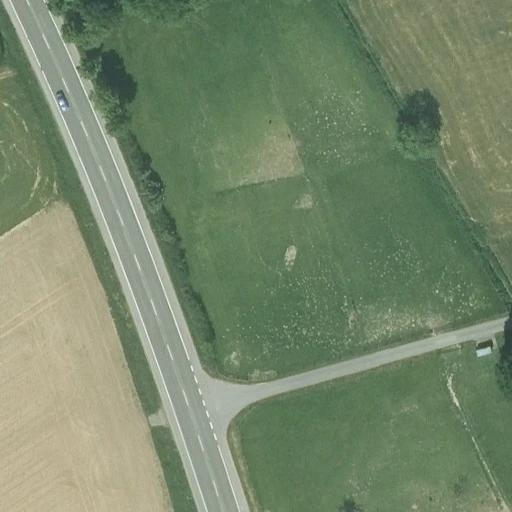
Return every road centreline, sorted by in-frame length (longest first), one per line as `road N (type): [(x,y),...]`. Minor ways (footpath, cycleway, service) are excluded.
road 1 (secondary): [(26,0),(194,408)]
road 2 (unclassified): [(511,321),(194,408)]
